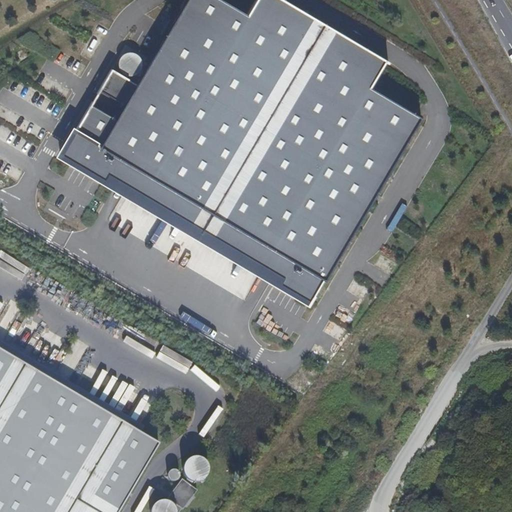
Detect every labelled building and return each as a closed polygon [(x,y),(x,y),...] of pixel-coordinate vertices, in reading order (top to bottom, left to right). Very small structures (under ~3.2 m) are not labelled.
[(186,0),(137,83),(113,69),(58,161),(310,308),(422,118),(373,89),(389,61),(285,0),(260,0),(251,16),(223,0),(186,0)] [(385,245),(393,227),(387,225),(379,242),(385,245)] [(360,298),(365,287),(359,284),(356,289),(351,287),(348,293),(360,298)] [(83,316),(91,301),(70,289),(62,304),(83,316)] [(321,362),(326,355),(316,348),(311,355),(321,362)] [(0,511),(117,511),(158,444),(0,349),(0,511)] [(199,457),(194,457),(190,458),(186,460),(183,464),(182,469),(182,473),(185,477),(188,481),(193,482),(197,482),(202,480),(205,477),(207,473),(207,468),(206,464),(203,460),(199,457)] [(175,470),(173,469),(171,470),(169,471),(167,473),(167,475),(167,477),(168,479),(170,480),(172,481),(174,481),(176,480),(177,479),(178,477),(179,475),(178,473),(177,471),(175,470)] [(167,498),(183,509),(197,490),(181,479),(167,498)] [(166,501),(162,500),(157,501),(153,504),(150,508),(149,511),(174,511),(175,511),(173,507),(171,504),(166,501)]
